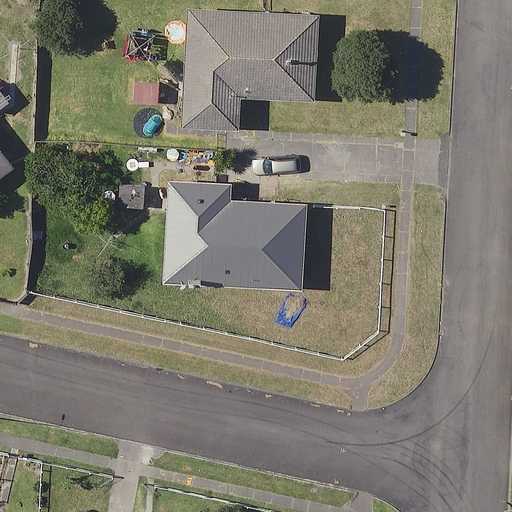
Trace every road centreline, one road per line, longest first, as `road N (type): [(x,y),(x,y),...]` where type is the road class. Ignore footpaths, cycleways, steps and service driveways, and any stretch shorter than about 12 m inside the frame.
road 1 (residential): [(0,373),(358,450),(475,463)]
road 2 (residential): [(499,0),(475,463)]
